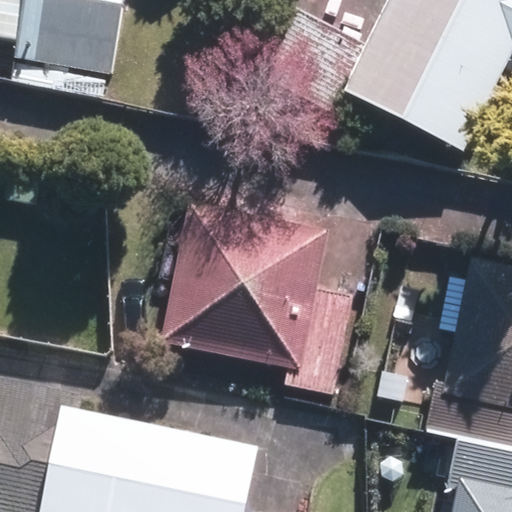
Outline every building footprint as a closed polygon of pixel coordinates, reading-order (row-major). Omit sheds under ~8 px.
[(118,0),(18,0),(8,67),(107,81),(118,0)] [(511,0),(382,0),(357,50),(288,15),(254,83),(327,119),(332,108),(449,165),(501,61),(511,66),(511,0)] [(322,234),(179,207),(151,353),(281,377),(278,392),(327,401),(346,301),(310,294),(322,234)] [(511,511),(511,277),(462,266),(435,388),(428,387),(417,439),(449,445),(438,494),(449,496),(445,511),(511,511)] [(0,511),(238,511),(249,455),(71,421),(74,402),(0,387),(0,511)]
